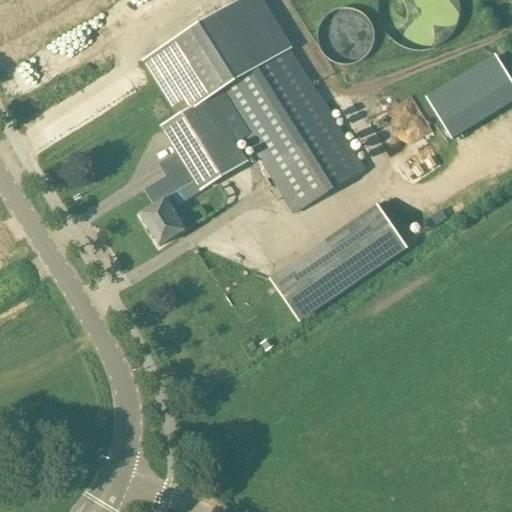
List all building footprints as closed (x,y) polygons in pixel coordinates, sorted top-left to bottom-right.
[(144,191),(155,208),(142,216),(161,247),(186,232),(179,221),(185,218),(174,200),(217,174),(222,181),(249,165),(237,145),(247,138),(296,217),(367,172),(274,24),(259,0),(245,0),(148,61),(166,91),(181,115),(161,128),(177,154),(158,166),(166,178),(144,191)] [(401,47),(412,51),(423,52),(434,50),(444,45),(452,37),(458,28),(461,17),(461,6),(459,0),(380,0),(379,11),(381,22),(385,32),(392,41),(401,47)] [(318,40),(320,48),(324,56),(331,62),(339,65),(348,66),(357,64),(365,59),(371,52),(374,44),(375,35),(372,26),(368,19),(361,13),(353,10),(344,9),(335,11),(328,16),(322,23),(318,31),(318,40)] [(448,139),(511,106),(511,84),(498,57),(425,94),(448,139)] [(272,279),(300,319),(406,245),(378,205),(272,279)]
